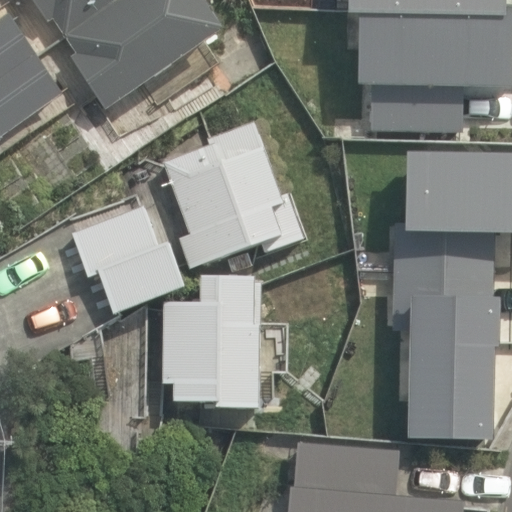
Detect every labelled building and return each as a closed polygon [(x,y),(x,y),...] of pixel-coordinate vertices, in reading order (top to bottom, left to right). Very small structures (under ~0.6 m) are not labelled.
[(110,112),(231,29),(210,0),(34,0),(50,23),(56,19),(81,55),(74,58),(110,112)] [(349,0),(349,16),(360,16),(358,85),(373,86),(372,134),(462,134),(464,88),(511,89),(511,8),(508,8),(507,0),(349,0)] [(14,15),(0,24),(0,142),(68,95),(14,15)] [(193,235),(181,239),(193,271),(263,244),(268,257),(309,240),(291,194),(286,196),(258,124),(210,140),(212,147),(166,165),(193,235)] [(497,235),(511,235),(511,154),(409,152),(406,224),(396,224),(393,330),(410,331),(410,439),(493,442),(496,348),(500,348),(501,299),(494,299),(497,235)] [(119,315),(192,288),(176,245),(166,249),(150,206),(75,233),(91,279),(104,274),(119,315)] [(206,277),(206,304),(168,303),(166,385),(178,385),(178,403),(205,403),(204,408),(266,409),(267,283),(263,283),(263,276),(206,277)] [(395,497),(399,451),(299,443),(293,511),(462,511),(464,502),(395,497)]
